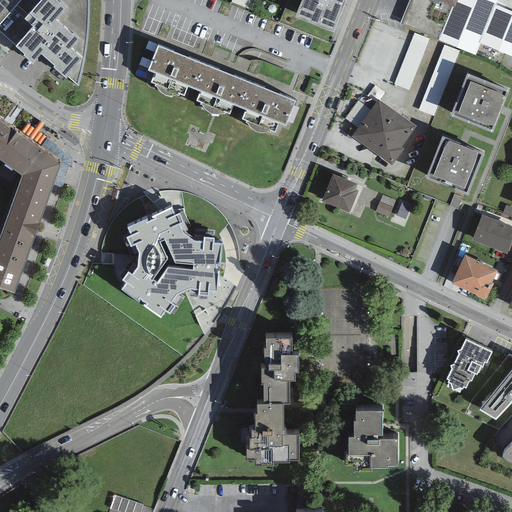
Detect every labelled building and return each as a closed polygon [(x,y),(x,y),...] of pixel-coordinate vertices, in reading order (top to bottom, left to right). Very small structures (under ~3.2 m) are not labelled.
[(0,0),(0,28),(14,40),(16,39),(33,19),(24,12),(34,0),(0,0)] [(34,0),(24,12),(33,19),(16,39),(25,47),(23,49),(33,58),(37,54),(35,52),(40,47),(54,59),(53,60),(66,71),(70,67),(69,66),(82,52),(71,41),(75,37),(76,37),(81,33),(73,26),(72,27),(56,13),(62,5),(64,6),(67,1),(66,0),(34,0)] [(234,0),(232,5),(252,12),(256,0),(234,0)] [(299,0),(295,11),(333,26),(343,0),(299,0)] [(456,0),(408,0),(400,22),(438,38),(452,3),(455,4),(456,0)] [(497,0),(456,0),(455,4),(452,3),(438,38),(476,53),(481,41),(511,54),(511,9),(496,2),(497,0)] [(414,36),(396,87),(411,93),(430,41),(414,36)] [(158,40),(148,64),(285,120),(295,95),(158,40)] [(467,69),(450,111),(492,128),(509,85),(467,69)] [(378,97),(351,134),(392,163),(404,147),(401,145),(416,124),(378,97)] [(0,152),(22,169),(0,229),(0,282),(14,287),(61,157),(0,111),(0,152)] [(442,131),(426,174),(468,190),(484,148),(442,131)] [(0,229),(22,169),(0,152),(0,229)] [(333,170),(322,198),(349,209),(358,187),(355,186),(357,180),(333,170)] [(390,220),(397,202),(384,197),(377,214),(390,220)] [(172,200),(124,222),(128,230),(120,233),(130,255),(116,274),(123,279),(119,286),(160,314),(165,307),(172,313),(185,295),(210,298),(211,288),(219,290),(224,238),(216,236),(216,228),(193,225),(183,203),(175,207),(172,200)] [(511,222),(482,211),(472,237),(507,250),(511,236),(511,222)] [(497,266),(465,251),(451,280),(486,296),(494,279),(491,278),(497,266)] [(292,329),(265,328),(265,339),(263,339),(263,360),(261,360),(261,377),(263,377),(263,395),(283,395),(289,395),(289,371),(295,371),(295,362),(298,362),(298,345),(291,344),(292,329)] [(492,347),(466,334),(460,345),(457,346),(459,349),(453,360),(450,361),(452,364),(446,375),(449,376),(447,378),(451,380),(453,387),(459,384),(462,385),(463,383),(466,384),(469,377),(471,378),(475,370),(477,370),(480,362),(482,363),(485,359),(486,359),(492,347)] [(511,396),(511,364),(480,404),(495,415),(511,396)] [(263,395),(257,395),(257,405),(254,405),(254,422),(251,422),(251,431),(249,430),(249,442),(246,442),(246,454),(254,454),(254,460),(273,460),(273,455),(289,455),(289,452),(299,452),(299,427),(285,427),(285,420),(283,420),(283,395),(263,395)] [(382,430),(382,402),(356,403),(356,412),(353,412),(354,429),(348,429),(348,446),(345,446),(345,458),(353,458),(353,463),(372,463),(372,460),(389,460),(389,457),(398,457),(397,430),(382,430)] [(511,437),(503,447),(503,451),(506,454),(511,456),(511,437)]
